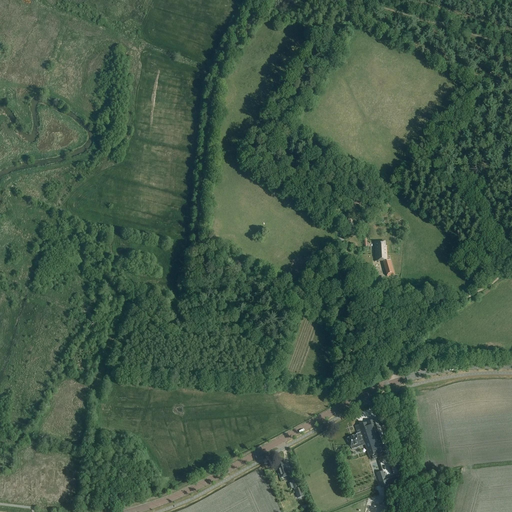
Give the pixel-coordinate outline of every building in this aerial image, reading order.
[(349,219),(344,223),(351,233),(356,229),(349,219)] [(375,250),(374,250),(375,262),(383,261),(387,277),(394,275),(390,260),(388,261),(387,246),(385,246),(385,241),(375,242),(375,248),(375,250)] [(333,416),(345,410),(344,407),(332,413),(333,416)] [(348,438),(347,439),(348,441),(349,441),(351,445),(352,449),(355,449),(358,448),(357,448),(362,446),(360,442),(362,441),(363,443),(365,442),(370,455),(372,460),(372,461),(386,456),(384,450),(385,450),(374,419),(356,425),(358,432),(356,433),(357,434),(348,437),(348,438)] [(286,470),(283,462),(277,464),(278,469),(278,470),(280,478),(289,475),(287,469),(286,470)] [(401,473),(387,478),(389,485),(403,480),(401,473)] [(384,475),(377,477),(380,486),(387,484),(384,475)] [(295,480),(291,481),(297,500),(303,498),(300,489),(298,489),(295,480)]
